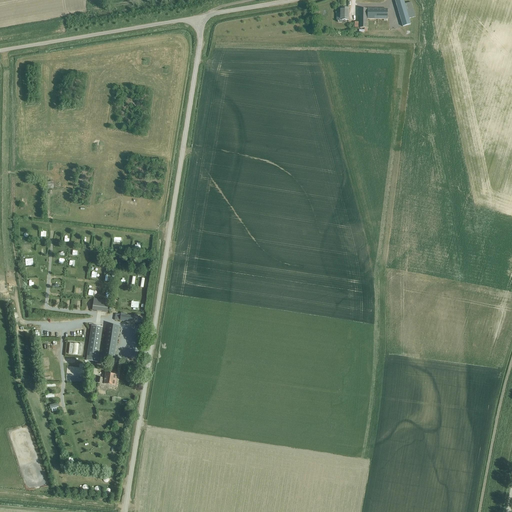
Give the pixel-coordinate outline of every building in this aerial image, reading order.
[(409,19),(415,17),(411,2),(404,4),(403,0),(394,0),(403,27),(410,25),(409,19)] [(340,20),(348,20),(348,9),(348,7),(344,7),(344,9),(340,9),(340,20)] [(367,9),(367,20),(387,20),(387,9),(367,9)] [(32,293),(32,298),(34,298),(34,306),(41,306),(41,301),(38,301),(38,293),(32,293)] [(94,299),(92,310),(108,312),(109,301),(94,299)] [(135,317),(125,315),(125,314),(121,313),(120,315),(115,314),(114,320),(134,323),(135,317)] [(103,357),(114,359),(119,327),(108,325),(103,357)] [(102,328),(92,326),(86,361),(97,362),(102,328)] [(69,354),(81,355),(82,345),(81,345),(81,344),(80,344),(80,345),(70,343),(69,354)] [(105,378),(98,377),(97,383),(114,386),(114,385),(115,385),(116,381),(115,381),(115,379),(116,379),(117,375),(116,375),(106,373),(105,378)] [(101,436),(95,437),(98,445),(103,444),(101,436)]
